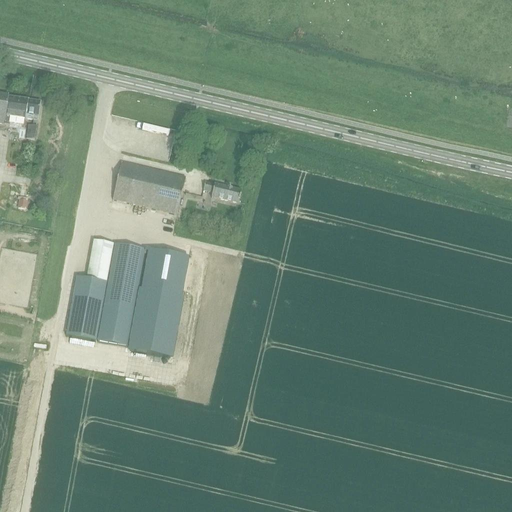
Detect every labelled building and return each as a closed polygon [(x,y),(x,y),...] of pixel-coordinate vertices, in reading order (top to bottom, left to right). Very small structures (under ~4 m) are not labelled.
[(0,125),(4,126),(9,99),(9,97),(0,95),(0,125)] [(9,99),(4,126),(8,127),(9,119),(25,121),(25,120),(33,122),(32,127),(28,126),(25,140),(34,142),(40,103),(9,99)] [(122,164),(113,201),(177,217),(186,179),(122,164)] [(211,199),(238,206),(241,193),(205,184),(203,192),(212,194),(211,199)] [(19,202),(17,210),(26,211),(27,203),(19,202)] [(76,279),(69,320),(64,319),(62,331),(67,332),(66,338),(96,343),(114,246),(94,242),(87,281),(76,279)] [(116,246),(97,344),(127,350),(138,291),(145,252),(116,246)] [(141,292),(129,352),(152,357),(169,360),(188,260),(145,252),(138,291),(141,292)]
